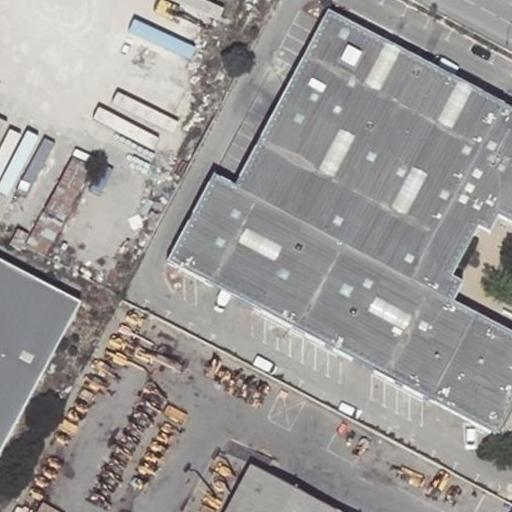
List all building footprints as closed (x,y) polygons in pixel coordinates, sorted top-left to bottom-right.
[(237,186),(215,174),(168,262),(504,440),(511,424),(511,331),(446,296),(462,265),(456,262),(469,236),(475,239),(490,210),(511,221),(511,107),(329,10),(237,186)] [(27,249),(49,260),(95,169),(74,158),(27,249)] [(469,236),(456,262),(462,265),(475,239),(469,236)] [(0,453),(82,302),(0,258),(0,453)] [(225,511),(338,511),(339,511),(252,464),(225,511)]
